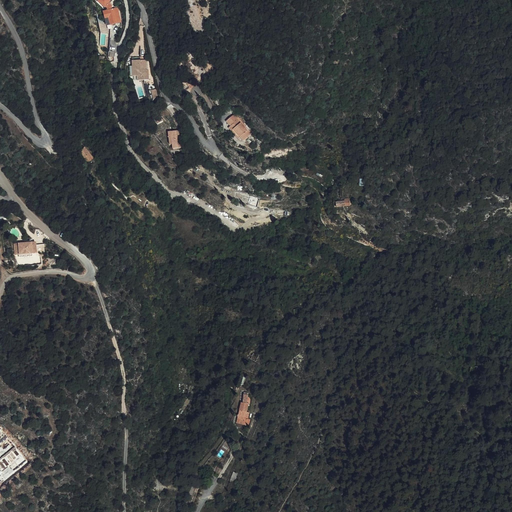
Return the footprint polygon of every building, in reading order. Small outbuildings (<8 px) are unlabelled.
[(107,10),(105,11),(106,18),(108,17),(110,25),(121,22),(117,7),(113,8),(112,4),(109,1),(110,0),(109,0),(97,0),(104,7),(105,6),(106,8),(107,10)] [(133,63),(133,68),(134,78),(139,78),(140,83),(150,82),(149,71),(147,71),(147,66),(143,66),(142,62),(141,62),(133,63)] [(213,82),(214,81),(215,78),(213,74),(207,63),(204,65),(213,82)] [(215,78),(217,72),(212,65),(207,63),(213,74),(215,78)] [(239,131),(235,134),(239,139),(241,137),(244,140),(252,133),(245,126),(239,119),(235,115),(228,121),(232,126),(235,129),(236,128),(239,131)] [(232,126),(229,128),(235,134),(239,131),(236,128),(235,129),(232,126)] [(182,149),(182,144),(181,138),(180,132),(173,132),(174,136),(172,136),(173,141),(171,141),(171,146),(174,146),(174,150),(182,149)] [(90,161),(84,150),(77,154),(79,158),(83,165),(90,161)] [(240,191),(238,195),(249,199),(250,194),(240,191)] [(248,203),(257,206),(259,197),(250,194),(249,199),(248,203)] [(14,235),(14,245),(19,245),(32,244),(44,243),(43,235),(36,236),(35,233),(14,235)] [(473,379),(483,383),(486,373),(475,370),(473,379)] [(244,417),(243,422),(242,426),(248,428),(250,422),(248,421),(249,415),(246,414),(250,395),(246,395),(244,405),(241,404),(238,416),(244,417)]
